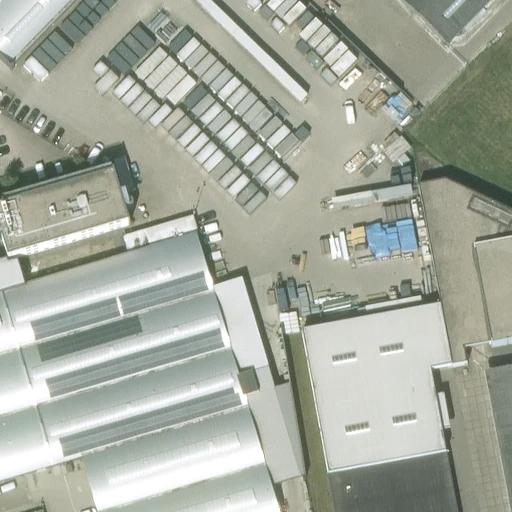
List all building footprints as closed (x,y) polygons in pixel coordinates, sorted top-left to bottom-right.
[(0,0),(0,61),(10,71),(79,0),(396,0),(447,48),(493,0),(0,0)] [(206,0),(192,0),(192,1),(295,103),(302,96),(206,0)] [(252,0),(269,18),(272,16),(316,63),(333,47),(289,0),(252,0)] [(139,24),(260,135),(277,117),(155,6),(139,24)] [(145,120),(175,151),(194,133),(172,111),(194,89),(135,30),(116,49),(127,61),(118,69),(124,74),(120,77),(108,65),(93,80),(138,126),(145,120)] [(200,101),(187,118),(202,128),(214,111),(200,101)] [(203,146),(187,161),(217,193),(233,178),(203,146)] [(127,256),(24,286),(16,259),(128,226),(113,176),(0,209),(0,482),(26,475),(30,488),(62,479),(58,467),(82,460),(97,511),(275,511),(242,401),(259,396),(252,374),(236,379),(194,239),(198,238),(192,217),(122,238),(127,256)] [(511,213),(446,182),(419,187),(441,308),(452,368),(467,366),(464,350),(491,345),(491,349),(511,344),(511,213)] [(441,308),(302,333),(334,511),(457,511),(430,372),(452,368),(441,308)] [(511,382),(498,385),(511,461),(511,382)]
